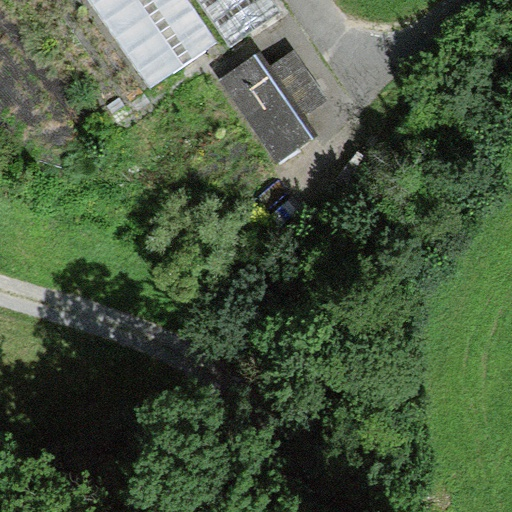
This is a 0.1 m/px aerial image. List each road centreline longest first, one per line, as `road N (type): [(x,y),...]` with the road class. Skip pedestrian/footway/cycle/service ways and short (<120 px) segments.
road 1 (track): [(292,511),(285,441),(213,371),(124,330),(0,290)]
road 2 (track): [(454,0),(402,43),(327,31),(306,0)]
